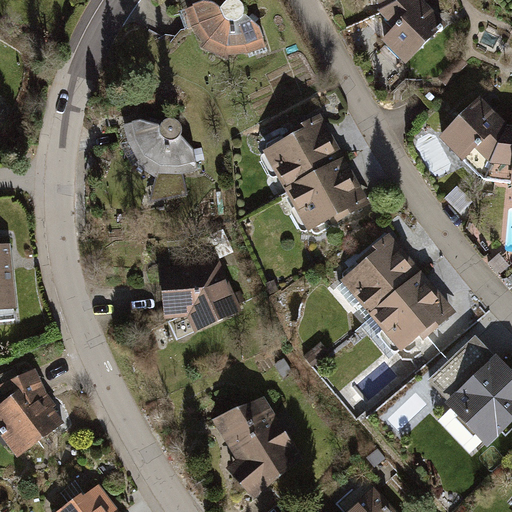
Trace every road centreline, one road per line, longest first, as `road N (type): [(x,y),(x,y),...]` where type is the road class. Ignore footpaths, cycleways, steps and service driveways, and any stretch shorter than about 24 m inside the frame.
road 1 (residential): [(511,312),(414,191),(303,0)]
road 2 (residential): [(58,177),(62,259),(74,301),(130,427),(182,511)]
road 3 (residential): [(122,0),(84,67),(58,177)]
